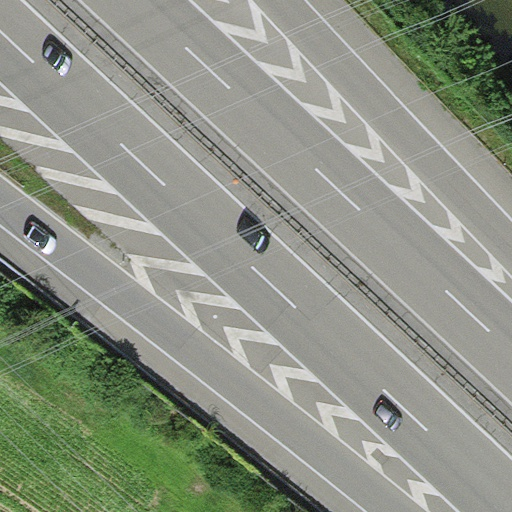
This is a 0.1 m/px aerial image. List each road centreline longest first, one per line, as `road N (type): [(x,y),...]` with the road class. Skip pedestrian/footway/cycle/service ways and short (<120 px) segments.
road 1 (motorway): [(0,34),(508,511)]
road 2 (motorway): [(511,347),(139,0)]
road 3 (motorway): [(0,201),(401,511)]
road 4 (motorway): [(511,259),(279,0)]
